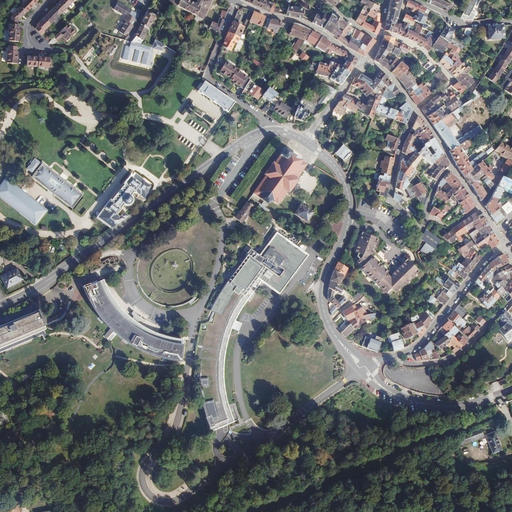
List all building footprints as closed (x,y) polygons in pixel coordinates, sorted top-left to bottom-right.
[(27,0),(20,7),(26,13),(37,2),(34,0),(27,0)] [(168,0),(168,2),(173,5),(195,16),(202,0),(197,0),(195,5),(186,0),(179,0),(179,1),(177,0),(168,0)] [(211,1),(208,0),(202,0),(195,16),(203,19),(211,1)] [(271,13),(272,12),(275,5),(265,0),(248,0),(247,2),(256,5),(271,13)] [(361,0),(360,2),(365,4),(370,8),(376,12),(378,6),(367,0),(361,0)] [(389,0),(386,21),(393,23),(395,23),(399,10),(401,0),(389,0)] [(425,0),(425,1),(447,11),(450,4),(441,0),(425,0)] [(461,13),(459,17),(462,18),(464,19),(466,20),(468,20),(469,20),(472,20),(474,13),(470,12),(472,4),(474,0),(475,0),(478,1),(478,0),(467,0),(462,13),(461,13)] [(415,4),(408,1),(406,6),(411,9),(410,11),(412,12),(415,4)] [(68,7),(63,3),(59,6),(57,5),(54,8),(61,14),(68,7)] [(124,14),(127,10),(117,3),(112,10),(123,16),(124,14)] [(365,4),(360,12),(364,14),(366,11),(368,13),(367,14),(374,18),(374,19),(375,20),(378,22),(379,13),(376,12),(370,8),(365,4)] [(415,4),(412,12),(414,13),(417,14),(425,18),(428,11),(424,9),(425,8),(415,4)] [(285,15),(291,15),(297,17),(301,17),(303,9),(289,6),(285,15)] [(26,13),(20,7),(11,17),(10,23),(17,24),(17,20),(18,19),(19,20),(26,13)] [(61,14),(54,8),(47,15),(49,17),(46,20),(51,25),(61,14)] [(126,36),(124,37),(127,40),(128,40),(131,41),(134,37),(129,32),(132,27),(130,25),(136,16),(127,10),(124,14),(126,15),(120,24),(123,26),(119,31),(126,36)] [(264,17),(249,11),(244,24),(248,25),(249,21),(260,26),(264,17)] [(364,14),(360,12),(355,21),(362,24),(364,20),(366,15),(364,14)] [(147,13),(140,26),(146,29),(147,29),(154,17),(147,13)] [(237,13),(233,22),(237,24),(241,15),(237,13)] [(316,15),(312,23),(322,28),(330,16),(326,14),(323,18),(316,15)] [(413,17),(412,19),(413,20),(422,24),(421,25),(420,28),(424,30),(426,26),(424,25),(423,22),(425,18),(417,14),(416,18),(413,17)] [(338,20),(331,15),(330,16),(322,28),(337,39),(343,31),(338,27),(339,26),(344,30),(347,25),(340,18),(338,20)] [(402,21),(404,22),(409,24),(411,25),(413,20),(412,19),(404,16),(402,21)] [(46,20),(44,18),(36,25),(37,26),(39,28),(36,31),(41,36),(45,32),(44,31),(51,25),(46,20)] [(219,31),(224,20),(220,19),(217,24),(212,22),(210,27),(219,31)] [(266,28),(277,31),(278,29),(281,22),(270,19),(266,28)] [(364,20),(362,24),(361,26),(376,34),(378,29),(380,23),(378,22),(375,20),(373,25),(364,20)] [(393,23),(386,21),(384,30),(390,32),(393,23)] [(233,22),(228,33),(239,38),(243,27),(237,24),(233,22)] [(281,22),(278,29),(286,31),(289,24),(281,22)] [(401,25),(396,35),(412,42),(418,44),(421,42),(423,39),(417,35),(418,32),(420,28),(421,25),(417,23),(413,33),(406,30),(409,24),(404,22),(403,26),(401,25)] [(67,23),(54,37),(57,40),(62,34),(67,39),(75,31),(67,23)] [(393,23),(390,32),(396,35),(401,25),(395,23),(393,23)] [(294,24),(293,25),(290,35),(299,38),(295,44),(293,43),(291,46),(293,47),(292,48),(296,51),(303,42),(304,40),(310,31),(298,25),(294,24)] [(17,26),(10,25),(8,42),(18,42),(19,31),(18,30),(17,30),(17,26)] [(343,31),(337,39),(337,40),(345,46),(346,46),(349,42),(345,39),(348,35),(352,37),(355,29),(352,28),(348,25),(347,25),(344,30),(343,31)] [(140,26),(135,35),(141,39),(146,29),(140,26)] [(448,42),(453,46),(460,50),(461,51),(463,47),(448,38),(452,31),(445,26),(438,36),(448,42)] [(502,26),(488,27),(488,41),(502,40),(502,26)] [(425,36),(428,31),(424,30),(420,28),(418,32),(425,36)] [(466,28),(465,28),(463,34),(468,37),(472,28),(466,28)] [(362,44),(357,53),(364,56),(375,42),(358,31),(355,29),(352,37),(362,44)] [(319,35),(310,31),(304,40),(308,42),(313,44),(314,43),(319,35)] [(228,33),(222,47),(231,52),(232,49),(234,43),(236,43),(239,38),(228,33)] [(493,60),(489,67),(493,70),(490,76),(485,73),(483,76),(494,84),(504,68),(506,68),(510,61),(509,61),(511,55),(511,35),(508,34),(504,41),(510,43),(506,50),(501,47),(497,54),(502,57),(498,63),(493,60)] [(134,37),(131,41),(139,44),(141,39),(135,35),(134,37)] [(401,50),(403,45),(393,41),(394,39),(384,35),(381,44),(391,48),(392,46),(401,50)] [(331,43),(321,36),(315,48),(325,52),(328,45),(330,45),(330,44),(331,43)] [(349,42),(346,46),(349,48),(357,53),(362,44),(352,37),(349,42)] [(432,45),(432,46),(441,53),(446,47),(447,45),(442,42),(443,41),(437,38),(432,45)] [(164,46),(155,41),(154,41),(154,42),(151,47),(150,47),(139,44),(131,41),(128,40),(127,40),(125,39),(124,41),(128,42),(127,45),(123,44),(121,57),(129,59),(132,47),(134,47),(131,60),(138,61),(140,49),(142,49),(140,61),(148,63),(152,52),(151,52),(152,48),(162,51),(164,46)] [(421,42),(418,44),(420,45),(427,51),(432,46),(432,45),(423,39),(421,42)] [(328,45),(325,52),(329,54),(330,55),(332,51),(341,56),(342,56),(345,57),(344,59),(346,60),(353,67),(357,61),(350,54),(330,44),(330,45),(328,45)] [(381,44),(379,49),(388,52),(390,53),(391,48),(381,44)] [(401,51),(401,50),(392,46),(391,48),(390,53),(399,56),(401,51)] [(445,53),(438,62),(447,70),(454,63),(450,59),(455,52),(458,53),(460,50),(453,46),(451,50),(448,55),(445,53)] [(17,47),(8,47),(7,64),(17,64),(18,52),(16,52),(17,47)] [(232,49),(231,52),(240,57),(242,55),(232,49)] [(379,64),(383,59),(388,52),(379,49),(373,61),(379,64)] [(303,52),(299,56),(305,61),(309,56),(303,52)] [(454,63),(447,70),(450,73),(457,67),(461,63),(454,56),(458,53),(455,52),(450,59),(454,63)] [(504,68),(494,84),(503,91),(511,79),(511,55),(509,61),(510,61),(506,68),(504,68)] [(27,57),(27,66),(38,67),(38,58),(33,58),(27,57)] [(44,58),(38,58),(38,67),(49,68),(50,59),(44,58)] [(390,72),(399,62),(396,59),(392,62),(390,60),(389,61),(388,60),(387,61),(383,59),(379,64),(382,66),(386,69),(390,72)] [(319,62),(318,66),(333,70),(336,67),(340,70),(341,68),(349,73),(353,67),(346,60),(342,66),(338,63),(329,61),(328,64),(319,62)] [(230,78),(231,78),(236,70),(237,69),(226,62),(220,71),(221,72),(220,73),(223,75),(224,74),(226,75),(230,78)] [(408,94),(422,84),(421,83),(416,87),(413,83),(414,82),(408,73),(407,73),(405,72),(407,70),(399,62),(390,72),(397,79),(403,87),(408,94)] [(333,70),(318,66),(315,72),(331,76),(333,70)] [(461,71),(454,78),(458,81),(465,89),(472,82),(465,75),(470,70),(466,66),(461,71)] [(336,67),(333,70),(331,76),(331,78),(340,85),(349,73),(341,68),(340,70),(336,67)] [(457,67),(450,73),(454,78),(461,71),(457,67)] [(439,70),(433,76),(441,86),(448,81),(439,70)] [(239,86),(243,89),(244,89),(250,81),(251,79),(247,77),(238,71),(231,80),(233,81),(232,82),(236,85),(237,84),(240,86),(239,86)] [(380,71),(375,78),(382,84),(387,88),(392,85),(386,79),(387,77),(380,71)] [(372,82),(369,80),(360,75),(359,74),(358,76),(357,79),(363,81),(363,82),(365,83),(368,86),(372,90),(377,96),(379,97),(383,92),(378,90),(382,84),(375,78),(372,81),(372,82)] [(336,91),(338,89),(337,88),(336,89),(316,79),(316,77),(314,76),(310,83),(316,87),(316,88),(326,93),(328,94),(333,96),(336,91)] [(357,79),(355,78),(351,85),(357,89),(363,82),(363,81),(357,79)] [(476,78),(468,91),(471,94),(474,89),(480,81),(476,78)] [(511,79),(503,91),(511,97),(511,79)] [(465,89),(458,81),(452,86),(460,94),(465,89)] [(228,112),(234,103),(205,82),(198,91),(228,112)] [(365,83),(363,82),(357,89),(365,97),(372,90),(368,86),(365,83)] [(425,87),(422,84),(408,94),(416,104),(432,93),(430,90),(429,91),(425,87)] [(257,100),(259,97),(263,92),(254,85),(248,93),(257,100)] [(394,87),(392,85),(387,88),(390,91),(387,94),(384,91),(383,92),(379,97),(380,98),(384,99),(385,100),(394,98),(399,94),(395,88),(394,87)] [(265,93),(262,96),(269,101),(273,98),(278,95),(268,88),(265,93)] [(474,89),(471,94),(475,97),(472,99),(464,104),(461,106),(452,112),(457,120),(460,118),(457,113),(464,109),(462,107),(479,97),(474,89)] [(450,100),(455,97),(451,92),(446,95),(448,97),(450,100)] [(321,103),(325,106),(333,96),(328,94),(326,97),(321,103)] [(439,97),(437,95),(430,101),(431,102),(433,105),(435,103),(441,99),(444,104),(445,104),(450,100),(448,97),(446,98),(442,94),(439,97)] [(342,98),(349,104),(351,101),(344,95),(342,98)] [(461,106),(455,97),(450,100),(445,104),(452,112),(461,106)] [(269,101),(265,106),(268,108),(271,110),(272,109),(284,117),(289,109),(273,98),(269,101)] [(346,108),(354,114),(357,109),(349,104),(342,98),(333,110),(340,116),(346,108)] [(362,113),(371,119),(373,115),(375,111),(378,102),(375,101),(369,98),(368,98),(365,107),(362,113)] [(378,102),(375,111),(394,118),(396,112),(396,111),(381,106),(384,99),(380,98),(378,102)] [(301,99),(292,116),(296,118),(295,119),(301,121),(303,117),(305,118),(308,112),(304,110),(302,109),(303,107),(302,106),(305,101),(301,99)] [(349,104),(357,109),(362,113),(365,107),(358,102),(357,103),(352,100),(351,101),(349,104)] [(394,118),(393,120),(405,124),(412,110),(406,102),(397,110),(402,112),(401,114),(396,112),(394,118)] [(426,117),(440,108),(440,107),(439,106),(438,107),(435,103),(433,105),(431,102),(422,108),(421,111),(426,117)] [(183,115),(194,107),(191,103),(180,111),(183,115)] [(441,119),(446,116),(440,108),(426,117),(433,125),(441,119)] [(412,128),(412,129),(416,131),(423,121),(418,116),(412,128)] [(455,140),(441,119),(433,125),(437,131),(444,141),(450,150),(468,139),(477,134),(482,131),(479,126),(455,140)] [(418,135),(427,126),(423,121),(416,131),(412,129),(411,131),(413,133),(414,132),(415,133),(412,136),(414,138),(418,135)] [(421,139),(430,131),(427,126),(418,135),(421,139)] [(424,144),(432,138),(434,137),(430,131),(421,139),(424,144)] [(404,147),(415,153),(416,153),(417,152),(419,150),(416,148),(412,144),(414,138),(412,136),(409,134),(408,135),(407,139),(404,147)] [(395,146),(398,139),(387,135),(386,140),(389,141),(387,147),(395,150),(397,146),(395,146)] [(424,144),(419,150),(417,152),(422,157),(421,158),(430,166),(433,163),(442,154),(432,138),(424,144)] [(468,139),(450,150),(449,151),(451,154),(455,162),(456,166),(458,168),(463,176),(474,168),(477,165),(482,162),(484,161),(487,158),(483,153),(468,164),(465,160),(462,154),(468,150),(467,147),(472,145),(468,139)] [(498,148),(496,150),(495,150),(501,154),(508,158),(511,160),(511,148),(506,146),(501,143),(498,148)] [(342,145),(335,153),(342,160),(343,158),(345,160),(349,156),(347,154),(350,152),(342,145)] [(296,179),(306,165),(300,160),(301,160),(297,157),(296,158),(292,155),(292,154),(289,152),(288,152),(284,149),(274,163),(273,162),(264,174),(266,175),(253,193),(260,197),(267,202),(269,201),(271,201),(272,200),(273,201),(274,200),(275,201),(274,202),(276,203),(277,202),(279,203),(288,190),(289,191),(297,179),(296,179)] [(413,154),(406,163),(413,168),(420,160),(421,158),(422,157),(417,152),(416,153),(415,153),(413,154)] [(431,177),(437,182),(440,175),(442,172),(445,169),(449,165),(444,152),(442,154),(433,163),(439,168),(431,177)] [(382,168),(381,173),(384,173),(387,174),(390,175),(394,158),(385,156),(383,161),(381,160),(379,167),(382,168)] [(40,162),(35,158),(31,163),(36,167),(37,166),(39,168),(32,176),(37,179),(54,193),(71,206),(81,193),(53,171),(42,163),(41,164),(40,163),(40,162)] [(421,158),(420,160),(427,166),(426,167),(428,169),(430,166),(421,158)] [(402,160),(400,171),(402,172),(407,176),(407,179),(409,183),(417,172),(414,170),(413,168),(406,163),(402,160)] [(505,175),(511,162),(507,160),(501,171),(500,170),(498,174),(499,175),(497,178),(496,181),(499,183),(502,177),(505,175)] [(482,162),(477,165),(484,175),(486,176),(489,180),(493,177),(489,171),(492,169),(490,167),(487,169),(482,162)] [(474,168),(463,176),(467,181),(468,180),(473,188),(481,200),(485,194),(479,184),(481,182),(479,179),(484,175),(477,165),(474,168)] [(400,171),(398,180),(403,181),(407,179),(407,176),(402,172),(400,171)] [(416,198),(423,212),(428,199),(420,184),(424,182),(421,176),(417,172),(409,183),(411,187),(416,198)] [(387,174),(384,173),(383,176),(379,175),(376,191),(380,191),(379,196),(386,197),(390,177),(387,177),(387,174)] [(438,188),(435,196),(446,205),(453,196),(462,186),(450,173),(445,180),(443,179),(439,184),(442,186),(446,182),(452,188),(446,194),(440,190),(440,189),(438,188)] [(113,228),(130,217),(125,213),(118,217),(114,215),(120,208),(119,207),(123,202),(124,203),(125,204),(128,204),(129,204),(131,203),(132,201),(133,199),(133,198),(133,196),(132,195),(131,194),(130,193),(133,189),(145,198),(147,191),(150,186),(142,179),(139,182),(130,176),(125,182),(126,183),(111,202),(110,201),(99,217),(113,228)] [(482,180),(489,189),(493,185),(489,180),(486,176),(482,180)] [(511,181),(502,177),(499,183),(496,187),(503,190),(511,194),(511,181)] [(403,181),(398,180),(396,188),(401,192),(402,188),(404,189),(405,188),(406,189),(407,192),(411,200),(416,198),(411,187),(409,188),(407,185),(409,183),(407,179),(403,181)] [(6,180),(0,187),(0,195),(36,223),(46,210),(6,180)] [(462,186),(453,196),(460,205),(469,197),(462,186)] [(486,205),(484,207),(496,224),(504,218),(502,215),(504,214),(504,212),(502,210),(501,210),(500,208),(501,208),(496,201),(498,200),(503,190),(496,187),(486,205)] [(395,193),(394,198),(399,203),(402,198),(395,192),(395,193)] [(253,206),(274,221),(277,216),(269,211),(264,207),(267,202),(260,197),(253,206)] [(460,205),(466,213),(475,206),(469,197),(460,205)] [(247,202),(240,211),(236,217),(242,221),(253,206),(247,202)] [(313,212),(302,204),(294,214),(306,222),(313,212)] [(440,211),(436,217),(439,219),(447,210),(444,207),(440,211)] [(440,211),(433,208),(430,213),(436,217),(440,211)] [(479,211),(474,214),(478,220),(483,217),(479,211)] [(474,214),(462,222),(467,231),(471,230),(475,227),(476,230),(487,223),(483,217),(478,220),(474,214)] [(462,222),(451,230),(451,231),(456,238),(458,242),(458,243),(457,243),(450,247),(454,250),(457,250),(464,245),(461,239),(460,236),(466,233),(467,231),(462,222)] [(476,245),(477,245),(493,233),(487,223),(476,230),(469,235),(473,240),(476,245)] [(425,229),(420,239),(425,243),(425,244),(431,248),(434,250),(441,240),(425,229)] [(456,238),(451,231),(443,237),(450,243),(454,239),(455,239),(456,238)] [(377,237),(361,232),(353,252),(357,253),(356,256),(358,259),(356,261),(361,266),(360,268),(374,283),(375,282),(385,293),(386,292),(389,294),(393,291),(394,293),(402,285),(403,286),(419,272),(407,260),(392,274),(393,275),(390,278),(385,273),(386,272),(372,257),(371,258),(369,256),(372,247),(373,248),(377,237)] [(307,255),(276,233),(266,247),(256,261),(247,255),(226,284),(227,285),(224,288),(220,286),(213,297),(207,308),(212,311),(211,313),(210,317),(208,320),(207,325),(205,331),(203,337),(202,341),(201,346),(200,351),(199,361),(199,369),(199,375),(200,385),(201,393),(203,404),(205,412),(207,419),(210,427),(212,432),(235,422),(231,412),(229,406),(227,398),(226,393),(225,387),(224,379),(224,368),(224,362),(225,353),(227,345),(229,336),(232,327),(235,320),(238,315),(242,308),(247,300),(251,295),(254,291),(259,286),(262,283),(279,295),(307,255)] [(482,248),(483,247),(488,244),(491,249),(498,245),(498,242),(493,233),(477,245),(479,248),(482,248)] [(464,245),(457,250),(464,257),(468,251),(467,249),(471,246),(473,244),(471,241),(464,245)] [(431,248),(425,244),(420,251),(427,255),(429,252),(431,253),(434,250),(431,248)] [(466,258),(469,261),(475,253),(472,251),(466,258)] [(469,261),(474,264),(480,258),(481,257),(475,253),(469,261)] [(497,257),(488,265),(493,272),(494,271),(496,273),(497,272),(504,268),(503,267),(503,266),(508,262),(503,254),(497,257)] [(115,266),(117,263),(115,259),(112,258),(108,260),(107,263),(109,266),(112,268),(115,266)] [(458,267),(467,274),(474,264),(469,261),(466,258),(465,258),(460,265),(458,263),(456,266),(458,267)] [(342,266),(338,262),(334,270),(338,273),(342,266)] [(488,265),(482,274),(486,279),(489,275),(493,272),(488,265)] [(503,282),(505,280),(506,280),(504,275),(511,270),(511,269),(509,265),(504,268),(497,272),(498,274),(503,282)] [(347,269),(342,266),(338,273),(342,276),(345,271),(347,269)] [(458,275),(463,278),(467,274),(458,267),(454,272),(450,270),(447,274),(453,278),(453,277),(455,279),(458,275)] [(19,279),(21,277),(16,268),(1,277),(7,289),(20,282),(19,279)] [(338,273),(334,270),(330,281),(337,285),(342,276),(338,273)] [(482,274),(477,280),(481,284),(484,280),(486,279),(482,274)] [(496,292),(500,296),(504,291),(502,289),(505,286),(504,285),(507,284),(505,280),(503,282),(498,274),(493,278),(492,278),(495,283),(496,284),(495,285),(498,290),(496,292)] [(448,291),(451,294),(458,286),(449,279),(445,284),(436,278),(434,280),(442,286),(442,287),(443,287),(448,291)] [(88,285),(82,287),(84,292),(87,298),(90,304),(93,309),(98,316),(104,322),(109,329),(114,333),(118,337),(124,341),(132,346),(141,350),(151,354),(158,357),(168,359),(175,360),(182,361),(183,340),(175,339),(167,337),(161,335),(156,333),(149,330),(143,328),(139,325),(137,323),(139,321),(133,316),(131,317),(131,319),(127,315),(123,312),(119,307),(114,301),(111,297),(109,293),(107,289),(105,286),(102,280),(89,285),(88,285)] [(477,280),(475,283),(482,289),(484,287),(481,284),(477,280)] [(337,285),(330,281),(329,285),(328,288),(334,291),(341,296),(342,296),(347,301),(351,297),(345,292),(342,289),(337,285)] [(501,296),(506,302),(509,300),(511,297),(511,281),(510,283),(511,285),(508,288),(507,287),(505,289),(506,291),(501,296)] [(489,295),(495,301),(499,297),(492,289),(490,292),(487,289),(485,292),(488,296),(489,295)] [(488,308),(495,301),(489,295),(488,296),(485,292),(482,290),(480,292),(482,295),(479,298),(482,302),(483,304),(483,305),(486,308),(488,307),(488,308)] [(436,299),(443,305),(451,294),(448,291),(447,292),(445,294),(442,292),(436,299)] [(357,293),(353,298),(356,301),(361,296),(357,293)] [(431,295),(426,300),(430,304),(435,299),(431,295)] [(346,302),(347,301),(342,296),(341,296),(337,301),(341,304),(344,300),(346,302)] [(334,298),(330,303),(334,306),(330,311),(332,315),(337,309),(338,310),(343,306),(341,304),(337,301),(334,298)] [(457,306),(453,311),(463,320),(465,317),(467,315),(457,306)] [(354,311),(351,307),(342,313),(347,320),(354,318),(355,320),(362,316),(359,309),(354,311)] [(424,312),(432,321),(435,317),(427,309),(424,312)] [(0,354),(48,334),(38,311),(0,326),(0,354)] [(420,322),(424,331),(432,321),(424,312),(424,311),(418,317),(417,317),(418,319),(419,319),(420,322)] [(453,311),(447,319),(451,322),(452,321),(455,324),(454,325),(458,328),(459,328),(465,323),(463,320),(453,311)] [(506,312),(499,318),(505,326),(499,330),(508,340),(511,336),(511,319),(506,312)] [(379,315),(378,313),(374,314),(369,314),(362,316),(355,320),(354,321),(347,327),(343,330),(341,332),(345,337),(346,335),(349,333),(356,327),(357,328),(360,328),(360,324),(370,319),(371,321),(375,318),(374,318),(379,315)] [(417,333),(419,338),(424,331),(420,322),(419,319),(418,319),(417,317),(418,317),(417,315),(414,316),(410,318),(412,322),(412,323),(412,324),(417,333)] [(475,321),(481,326),(486,320),(484,318),(482,320),(479,317),(475,321)] [(441,333),(444,336),(445,335),(453,326),(448,321),(442,328),(444,330),(441,333)] [(405,339),(417,333),(412,324),(409,325),(409,324),(404,326),(405,327),(401,329),(405,339)] [(462,332),(468,339),(479,328),(474,324),(470,328),(467,327),(462,332)] [(445,335),(448,340),(452,336),(457,331),(453,326),(445,335)] [(400,339),(398,332),(397,332),(397,333),(389,336),(388,336),(388,335),(387,335),(386,336),(386,337),(386,338),(387,338),(388,338),(389,338),(393,351),(400,349),(403,348),(401,339),(400,339)] [(458,342),(461,346),(467,341),(463,336),(462,337),(460,334),(458,336),(461,339),(458,342)] [(445,337),(434,344),(438,350),(445,344),(449,341),(448,340),(445,335),(444,336),(445,337)] [(452,351),(453,352),(453,353),(461,346),(458,342),(461,339),(458,336),(454,339),(452,336),(448,340),(449,341),(445,344),(449,348),(451,346),(454,349),(452,351)] [(377,352),(381,343),(366,337),(362,347),(377,352)] [(423,348),(428,359),(439,358),(437,353),(433,355),(432,354),(435,352),(432,346),(429,342),(427,345),(423,348)] [(419,352),(421,360),(428,359),(423,348),(419,352)] [(479,430),(460,437),(464,444),(482,438),(479,430)] [(494,434),(485,437),(491,453),(500,449),(494,434)]
